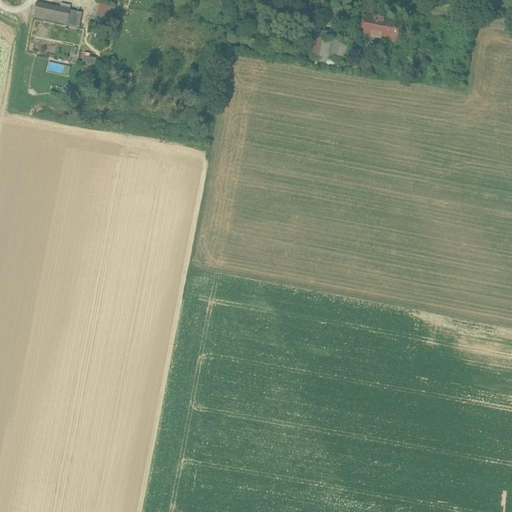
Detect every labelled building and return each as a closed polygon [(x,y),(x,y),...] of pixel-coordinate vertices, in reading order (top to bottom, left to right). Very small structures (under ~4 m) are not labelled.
[(348,0),(339,0),(336,20),(345,22),(348,0)] [(60,9),(35,3),(33,17),(58,22),(60,9)] [(110,27),(114,6),(98,3),(94,24),(110,27)] [(69,10),(60,9),(58,22),(66,24),(69,10)] [(82,13),(69,10),(66,24),(78,27),(82,13)] [(403,22),(362,14),(359,35),(368,36),(383,39),(384,40),(400,42),(403,22)] [(383,39),(368,36),(366,47),(382,50),(383,39)] [(347,41),(323,37),(319,60),(343,64),(347,41)] [(82,61),(95,64),(96,58),(83,55),(82,61)]
